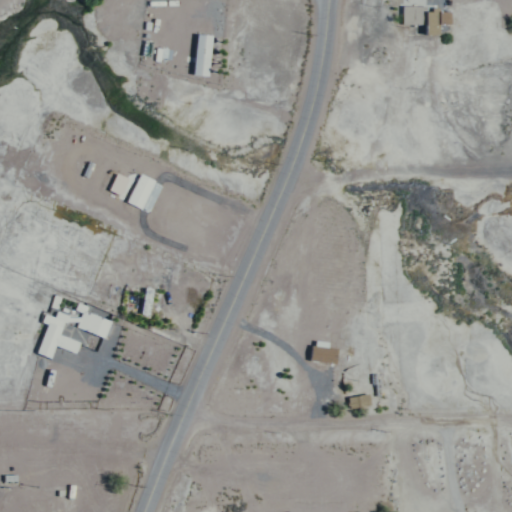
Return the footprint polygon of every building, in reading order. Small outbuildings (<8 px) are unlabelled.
[(425,4),(425,9),(429,9),(429,6),(437,6),(437,10),(449,10),(449,23),(438,23),(438,33),(421,33),(421,23),(400,23),(400,4),(425,4)] [(200,73),(204,31),(190,30),(184,74),(200,73)] [(211,77),(211,35),(196,35),(195,76),(211,77)] [(153,181),(140,209),(116,199),(117,192),(101,186),(109,170),(124,179),(130,170),(153,181)] [(141,309),(143,284),(135,283),(130,307),(141,309)] [(39,354),(45,341),(65,348),(69,339),(46,332),(49,325),(54,323),(59,313),(48,307),(42,314),(34,310),(31,317),(39,319),(25,348),(39,354)] [(99,318),(94,331),(70,323),(73,307),(99,318)] [(332,346),(303,342),(301,356),(330,359),(332,346)] [(365,392),(368,403),(349,407),(348,396),(365,392)] [(60,511),(78,511),(78,495),(61,495),(60,511)]
